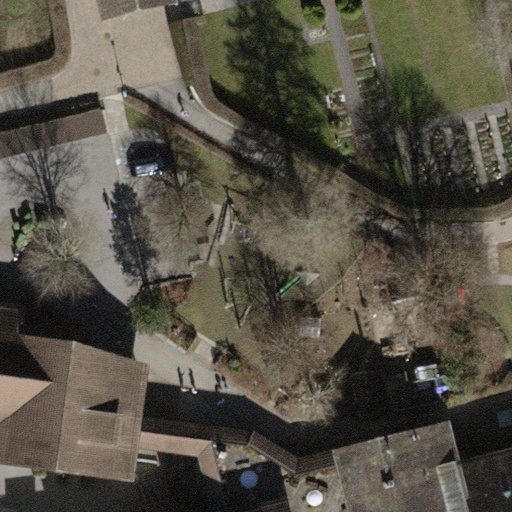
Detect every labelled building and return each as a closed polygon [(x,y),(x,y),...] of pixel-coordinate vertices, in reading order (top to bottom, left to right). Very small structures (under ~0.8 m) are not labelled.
[(178,0),(97,0),(104,22),(179,3),(178,0)] [(104,111),(0,136),(0,162),(108,137),(104,111)] [(0,467),(138,490),(142,457),(147,423),(153,371),(33,347),(35,318),(0,314),(0,467)] [(198,463),(208,511),(236,511),(217,450),(248,454),(300,484),(345,475),(341,457),(305,463),(255,434),(147,423),(142,457),(198,463)] [(460,429),(341,457),(345,475),(353,511),(511,511),(511,455),(469,465),(460,429)]
